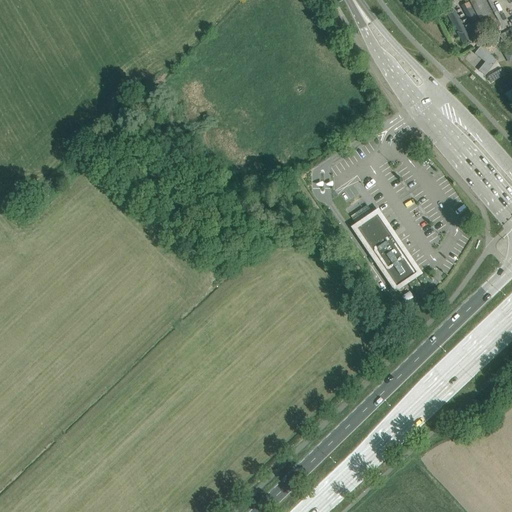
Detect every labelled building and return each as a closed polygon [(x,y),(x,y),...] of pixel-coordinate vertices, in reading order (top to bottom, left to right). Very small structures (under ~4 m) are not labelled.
[(488,0),(471,0),(478,20),(493,15),(488,0)] [(460,44),(478,35),(464,8),(446,16),(460,44)] [(464,52),(466,59),(476,56),(474,49),(464,52)] [(511,61),(511,49),(503,54),(508,63),(511,61)] [(495,78),(504,73),(497,61),(488,67),(495,78)] [(511,80),(501,85),(506,99),(511,96),(511,80)] [(367,206),(355,214),(360,220),(371,212),(367,206)] [(418,274),(398,244),(393,237),(378,214),(356,229),(361,236),(359,237),(361,241),(363,240),(374,256),(373,258),(377,264),(379,262),(396,289),(418,274)]
